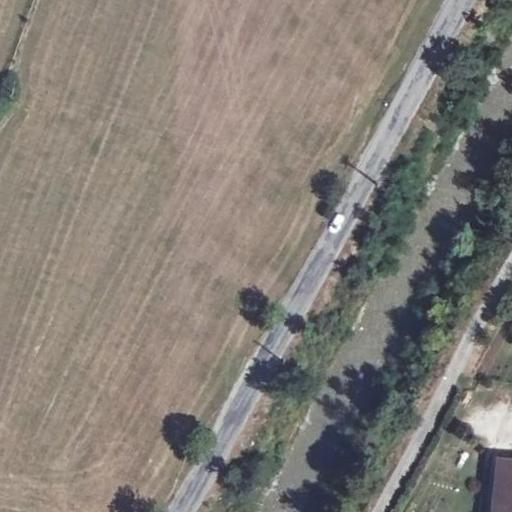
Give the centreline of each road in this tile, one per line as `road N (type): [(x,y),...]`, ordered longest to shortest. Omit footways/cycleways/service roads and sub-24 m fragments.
road 1 (unclassified): [(185,511),(469,0)]
road 2 (residential): [(382,511),(511,274)]
